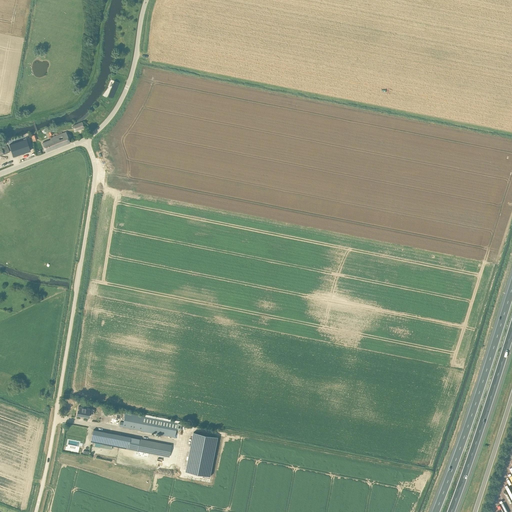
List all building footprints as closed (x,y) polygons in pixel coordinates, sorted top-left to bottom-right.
[(82,122),(73,126),(75,131),(84,128),(82,122)] [(70,143),(68,138),(66,132),(50,138),(51,140),(42,143),(44,148),(46,152),(70,143)] [(9,145),(11,152),(13,156),(30,151),(26,139),(9,145)] [(0,145),(0,155),(9,152),(7,146),(6,146),(5,144),(0,145)] [(69,432),(77,433),(78,429),(79,429),(80,424),(79,424),(80,419),(79,419),(80,415),(89,417),(89,412),(75,410),(74,414),(76,414),(75,419),(71,418),(70,423),(71,424),(69,432)] [(180,424),(144,417),(125,413),(123,422),(120,421),(119,426),(141,431),(175,437),(175,439),(179,440),(180,433),(178,433),(179,427),(180,427),(180,424)] [(131,438),(98,431),(93,430),(91,442),(97,443),(97,446),(99,446),(99,444),(100,444),(100,448),(104,448),(104,445),(128,450),(129,449),(137,451),(169,458),(171,446),(139,439),(139,442),(130,441),(131,438)] [(193,432),(186,471),(210,476),(218,437),(193,432)]
